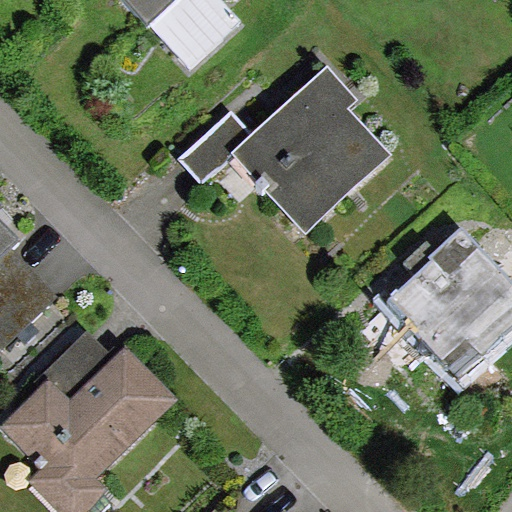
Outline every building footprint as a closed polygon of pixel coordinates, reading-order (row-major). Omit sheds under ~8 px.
[(104,0),(183,83),(237,33),(206,0),(104,0)] [(298,244),(383,165),(344,122),(355,112),(324,79),(250,148),(229,125),(177,174),(196,194),(226,166),(298,244)] [(474,370),(511,337),(511,258),(494,238),(471,258),(457,242),(433,264),(423,253),(398,275),(411,290),(362,333),(397,373),(417,356),(443,385),(468,363),(474,370)] [(0,347),(52,299),(0,244),(0,347)] [(82,498),(161,417),(89,348),(0,439),(45,482),(29,498),(42,511),(86,511),(91,507),(82,498)]
